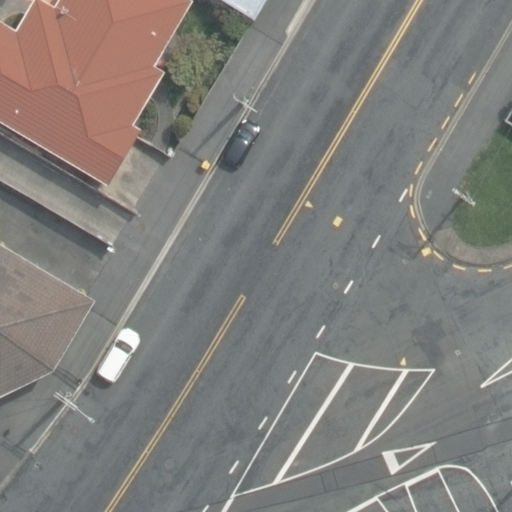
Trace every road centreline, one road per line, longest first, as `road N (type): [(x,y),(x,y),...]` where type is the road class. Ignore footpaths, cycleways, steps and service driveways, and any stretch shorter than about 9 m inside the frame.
road 1 (residential): [(204,362),(417,0)]
road 2 (unclassified): [(204,362),(413,416)]
road 3 (residential): [(104,511),(204,362)]
